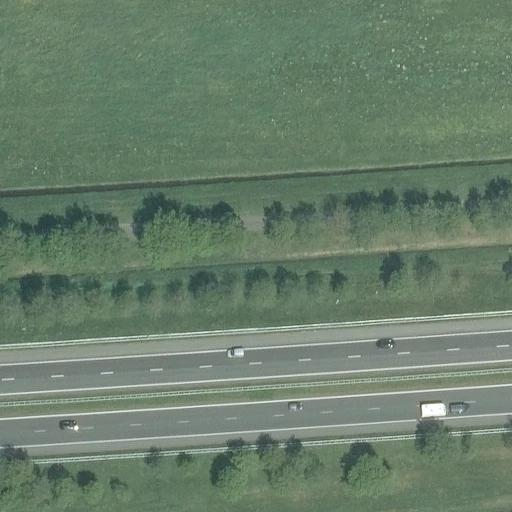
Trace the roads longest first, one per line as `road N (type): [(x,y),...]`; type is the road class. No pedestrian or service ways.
road 1 (unclassified): [(0,234),(511,196)]
road 2 (motorway): [(0,432),(511,398)]
road 3 (motorway): [(511,345),(0,379)]
